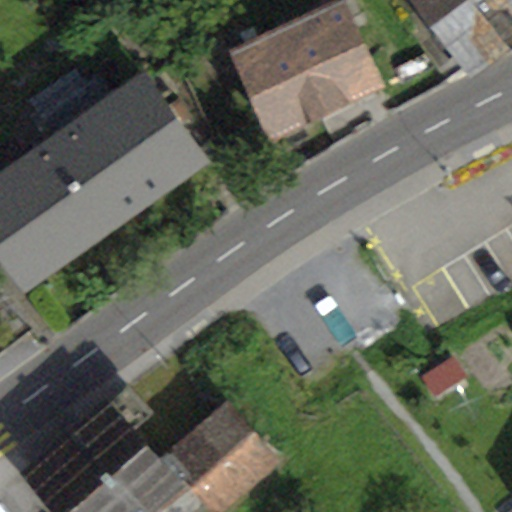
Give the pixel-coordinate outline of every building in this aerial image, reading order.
[(420,0),(427,9),(439,0),(420,0)] [(511,37),(511,0),(439,0),(427,9),(471,68),(511,37)] [(341,2),(236,50),(272,129),(377,82),(341,2)] [(77,76),(35,105),(56,135),(114,219),(202,156),(144,73),(111,97),(100,81),(87,90),(77,76)] [(114,219),(56,135),(0,174),(0,243),(27,280),(114,219)] [(127,385),(30,468),(64,508),(140,445),(126,428),(148,409),(127,385)] [(171,450),(194,478),(219,509),(275,460),(223,406),(171,450)] [(140,511),(164,492),(170,499),(194,478),(171,450),(155,464),(140,445),(64,508),(67,511),(140,511)]
